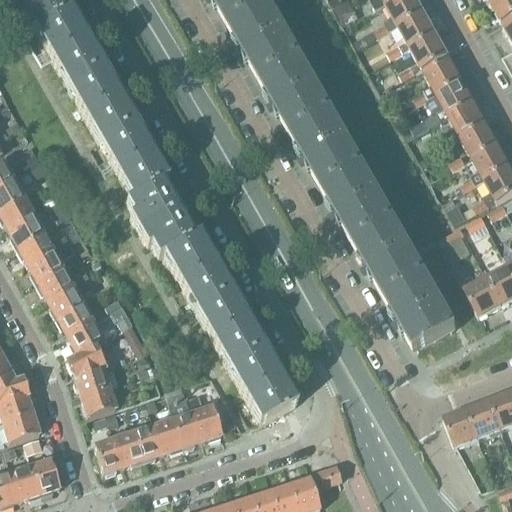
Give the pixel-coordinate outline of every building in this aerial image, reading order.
[(29,39),(34,36),(64,19),(64,18),(53,0),(1,0),(18,28),(21,26),(29,39)] [(268,6),(264,0),(209,0),(213,7),(217,5),(222,13),(217,15),(226,30),(268,6)] [(379,0),(385,11),(404,0),(379,0)] [(397,32),(423,18),(412,0),(404,0),(385,11),(392,23),(386,29),(390,37),(397,32)] [(511,0),(498,0),(488,6),(501,28),(511,21),(511,0)] [(299,61),(268,6),(226,30),(234,45),(239,42),(243,50),(239,52),(244,61),(248,59),(253,67),(248,70),(257,85),(299,61)] [(361,14),(366,22),(378,15),(374,8),(361,14)] [(34,36),(66,92),(101,72),(88,48),(88,42),(83,39),(69,16),(70,15),(70,14),(64,18),(64,19),(34,36)] [(402,58),(410,54),(435,40),(423,18),(397,32),(405,46),(398,51),(402,58)] [(511,25),(502,31),(511,48),(511,25)] [(358,55),(390,37),(386,29),(354,47),(358,55)] [(408,70),(409,73),(410,72),(414,80),(421,75),(422,76),(447,62),(435,40),(410,54),(416,66),(408,70)] [(390,66),(402,58),(398,51),(386,58),(390,66)] [(330,115),(299,61),(257,85),(265,99),(270,97),(275,105),(271,107),(276,116),(280,114),(284,122),(280,124),(288,139),(330,115)] [(436,101),(461,87),(449,65),(423,79),(430,91),(423,95),(424,98),(412,104),(412,105),(406,109),(390,118),(394,125),(411,115),(416,112),(428,105),(436,101)] [(66,92),(98,148),(133,128),(120,104),(120,99),(115,96),(101,72),(66,92)] [(410,72),(409,73),(398,79),(402,87),(414,80),(410,72)] [(368,78),(380,99),(387,95),(375,74),(368,78)] [(448,122),(473,108),(461,87),(436,101),(443,113),(435,118),(436,119),(441,127),(448,123),(448,122)] [(460,144),(485,130),(473,108),(448,122),(448,123),(454,134),(448,141),(452,148),(460,144)] [(361,170),(330,115),(288,139),(297,154),(301,151),(306,159),(302,161),(307,170),(311,168),(315,176),(311,179),(319,194),(361,170)] [(428,134),(441,127),(436,119),(424,127),(428,134)] [(424,137),(428,134),(424,127),(420,129),(424,137)] [(98,148),(130,204),(160,187),(161,188),(167,185),(166,184),(165,184),(152,161),(152,155),(147,152),(133,128),(98,148)] [(472,165),(497,151),(485,130),(460,144),(466,156),(461,159),(460,162),(465,170),(472,165)] [(440,155),(452,148),(448,141),(436,148),(440,155)] [(477,191),(484,187),(509,173),(497,151),(472,165),(478,177),(470,182),(471,184),(477,191)] [(452,177),(465,170),(460,162),(448,169),(452,177)] [(24,171),(28,178),(37,173),(33,166),(24,171)] [(0,190),(6,187),(7,188),(12,186),(2,168),(0,168),(0,190)] [(430,189),(452,177),(448,169),(426,181),(430,189)] [(393,224),(361,170),(319,194),(328,208),(332,206),(337,214),(333,216),(338,225),(342,222),(347,230),(342,233),(351,248),(393,224)] [(37,173),(28,178),(32,185),(41,180),(37,173)] [(511,178),(509,173),(484,187),(496,209),(511,199),(511,178)] [(464,198),(477,191),(471,184),(460,190),(464,198)] [(0,216),(22,204),(12,186),(7,188),(6,187),(0,190),(0,216)] [(157,264),(162,261),(192,244),(192,243),(179,220),(179,214),(174,212),(161,188),(160,187),(130,204),(125,207),(132,220),(129,222),(146,253),(150,251),(157,264)] [(448,206),(464,198),(460,190),(444,199),(448,206)] [(44,207),(48,213),(60,206),(56,199),(44,207)] [(2,229),(6,236),(17,230),(15,228),(26,222),(27,223),(31,221),(22,204),(0,216),(0,228),(1,230),(2,229)] [(472,212),(476,219),(488,212),(484,205),(472,212)] [(60,206),(48,213),(52,220),(64,213),(60,206)] [(502,210),(481,222),(485,229),(506,218),(502,210)] [(446,217),(454,231),(465,225),(457,211),(446,217)] [(9,245),(15,255),(42,240),(31,221),(27,223),(26,222),(15,228),(17,230),(6,236),(10,244),(9,245)] [(485,229),(481,222),(466,230),(470,238),(485,229)] [(424,279),(393,224),(351,248),(359,263),(363,260),(368,268),(364,270),(369,279),(373,277),(378,285),(373,287),(382,303),(424,279)] [(458,234),(444,242),(448,249),(463,241),(458,234)] [(162,261),(195,318),(230,298),(216,273),(216,267),(211,265),(198,241),(199,240),(198,239),(192,243),(192,244),(162,261)] [(22,265),(26,272),(37,266),(35,263),(46,258),(48,261),(68,250),(63,240),(47,249),(42,240),(15,255),(21,266),(22,265)] [(29,280),(35,291),(62,276),(57,268),(73,259),(68,250),(48,261),(46,258),(35,263),(37,266),(26,272),(30,279),(29,280)] [(487,283),(485,284),(500,311),(511,305),(511,281),(507,272),(494,279),(488,269),(482,273),(487,283)] [(42,301),(47,309),(56,304),(54,301),(62,297),(63,298),(88,285),(83,276),(67,285),(62,276),(35,291),(40,302),(42,301)] [(455,334),(424,279),(382,303),(390,317),(395,314),(399,322),(395,325),(400,334),(404,331),(409,339),(404,342),(413,358),(455,334)] [(500,311),(485,284),(463,296),(478,323),(500,311)] [(49,316),(54,327),(82,311),(76,302),(93,293),(88,285),(63,298),(62,297),(54,301),(56,304),(47,309),(50,315),(49,316)] [(195,318),(227,374),(262,354),(248,329),(248,324),(243,321),(230,298),(195,318)] [(103,313),(107,320),(120,313),(116,306),(103,313)] [(62,336),(66,343),(76,337),(75,334),(85,329),(86,330),(90,328),(82,311),(54,327),(60,337),(62,336)] [(120,313),(107,320),(111,327),(120,323),(124,320),(120,313)] [(68,351),(74,362),(75,363),(93,353),(102,348),(90,328),(86,330),(85,329),(75,334),(76,337),(66,343),(70,350),(68,351)] [(129,359),(133,366),(142,362),(146,360),(138,345),(134,348),(138,354),(129,359)] [(74,386),(101,376),(105,374),(93,353),(75,363),(74,362),(64,367),(74,386)] [(262,354),(227,374),(259,430),(257,430),(258,431),(296,410),(295,409),(294,409),(280,386),(281,380),(276,377),(262,354)] [(0,386),(11,382),(6,372),(7,370),(3,363),(1,363),(0,361),(0,386)] [(136,377),(139,384),(152,380),(149,372),(146,374),(136,377)] [(77,396),(79,404),(91,400),(90,397),(101,393),(102,395),(107,393),(101,376),(74,386),(72,389),(74,395),(77,396)] [(152,380),(139,384),(141,392),(155,388),(152,380)] [(0,410),(26,402),(27,401),(22,384),(14,387),(11,382),(0,386),(0,410)] [(91,400),(79,404),(82,411),(80,414),(82,420),(85,422),(86,424),(114,415),(107,393),(102,395),(101,393),(90,397),(91,400)] [(172,425),(171,425),(181,456),(193,453),(192,450),(202,447),(197,435),(194,436),(191,424),(192,423),(187,406),(185,407),(180,393),(163,399),(167,411),(172,425)] [(511,398),(489,407),(500,436),(511,431),(511,398)] [(0,410),(0,428),(1,430),(32,420),(31,418),(32,416),(30,409),(28,408),(26,402),(0,410)] [(197,402),(187,406),(192,423),(191,424),(194,436),(197,435),(202,447),(208,445),(209,447),(218,444),(218,442),(220,441),(211,412),(201,415),(197,402)] [(153,406),(144,409),(147,418),(156,416),(153,406)] [(489,407),(466,416),(477,445),(500,436),(489,407)] [(147,418),(144,409),(135,411),(138,421),(147,418)] [(477,445),(466,416),(442,425),(454,454),(477,445)] [(114,419),(105,422),(108,432),(117,429),(114,419)] [(32,420),(1,430),(7,451),(38,440),(37,437),(38,435),(36,428),(34,427),(32,420)] [(108,432),(105,422),(96,425),(99,434),(108,432)] [(171,425),(151,432),(153,436),(151,436),(155,449),(158,448),(162,460),(169,458),(170,460),(181,456),(171,425)] [(151,432),(132,438),(142,469),(154,465),(153,463),(162,460),(158,448),(155,449),(151,436),(153,436),(151,432)] [(132,438),(112,445),(114,449),(112,449),(116,462),(119,461),(123,473),(130,471),(131,473),(142,469),(132,438)] [(44,453),(41,443),(22,450),(24,455),(33,452),(34,456),(44,453)] [(114,449),(112,445),(92,451),(102,480),(104,479),(105,481),(115,478),(114,476),(123,473),(119,461),(116,462),(112,449),(114,449)] [(13,462),(10,454),(2,456),(5,464),(13,462)] [(49,466),(29,472),(39,503),(51,499),(50,497),(58,495),(49,466)] [(29,472),(10,479),(11,483),(10,483),(14,496),(17,495),(21,507),(27,505),(28,507),(39,503),(29,472)] [(317,480),(321,493),(339,488),(334,474),(317,480)] [(10,479),(0,481),(0,511),(11,511),(12,511),(11,510),(21,507),(17,495),(14,496),(10,483),(11,483),(10,479)] [(295,489),(289,491),(295,511),(316,511),(308,485),(305,486),(304,484),(295,487),(295,489)] [(276,495),(270,498),(274,511),(295,511),(289,491),(286,492),(285,490),(276,493),(276,495)] [(511,492),(498,497),(501,505),(511,501),(511,492)] [(257,502),(251,504),(253,511),(274,511),(270,498),(267,498),(266,496),(257,499),(257,502)] [(238,508),(231,510),(232,511),(253,511),(251,504),(248,505),(247,503),(238,506),(238,508)]
